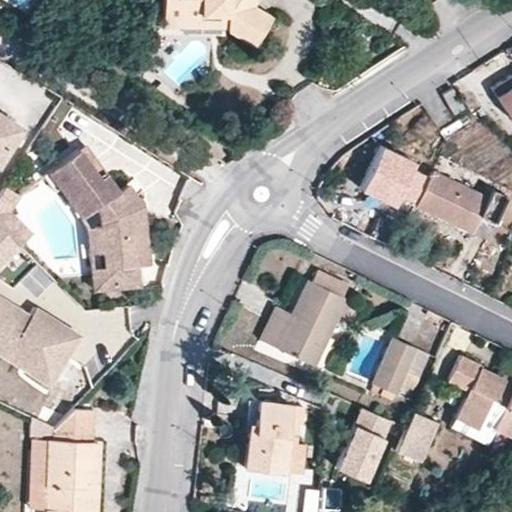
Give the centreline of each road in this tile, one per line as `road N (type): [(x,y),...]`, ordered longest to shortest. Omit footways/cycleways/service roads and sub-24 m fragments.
road 1 (tertiary): [(261,195),(231,219),(196,270),(170,353),(156,511)]
road 2 (tertiary): [(511,9),(284,158),(261,195)]
road 3 (residential): [(261,195),(306,227),(511,334)]
